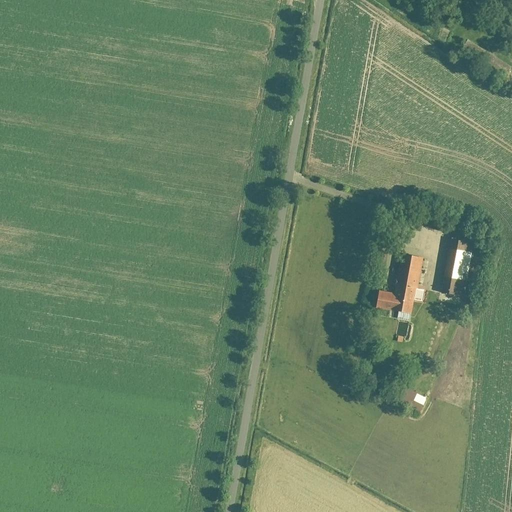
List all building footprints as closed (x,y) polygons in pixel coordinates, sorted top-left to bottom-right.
[(467,43),(459,56),(502,84),(510,71),(467,43)] [(424,216),(420,227),(444,235),(448,224),(424,216)] [(448,243),(439,294),(464,298),(473,247),(448,243)] [(376,294),(374,311),(414,317),(416,305),(422,306),(424,292),(417,291),(422,262),(397,258),(391,296),(376,294)] [(400,388),(396,396),(409,403),(413,395),(400,388)] [(413,402),(408,410),(417,415),(422,407),(413,402)]
